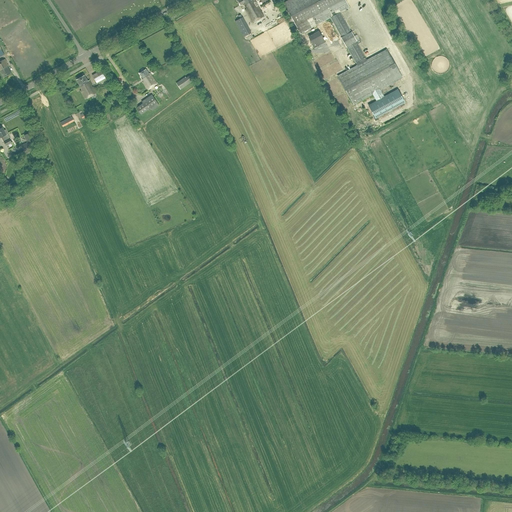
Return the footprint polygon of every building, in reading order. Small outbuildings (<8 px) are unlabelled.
[(252,23),(264,16),(254,0),(253,0),(238,0),(237,1),(240,6),(243,4),(246,9),(245,10),(252,23)] [(289,0),(284,3),(300,34),(330,17),(335,15),(340,12),(349,7),(344,0),(289,0)] [(357,66),(366,61),(361,51),(356,42),(357,41),(354,37),(351,32),(345,22),(340,12),(335,15),(330,17),(336,27),(341,37),(343,42),(346,47),(347,47),(350,53),(354,60),(355,62),(357,65),(357,66)] [(251,33),(243,19),(242,17),(235,21),(244,37),(251,33)] [(325,43),(319,31),(308,37),(314,49),(325,43)] [(372,94),(380,90),(402,78),(386,49),(366,61),(357,66),(344,72),(338,76),(352,102),(354,104),(372,94)] [(7,67),(8,66),(5,60),(0,62),(0,72),(3,78),(11,73),(7,67)] [(150,74),(149,74),(146,69),(139,74),(144,81),(143,82),(148,90),(157,84),(150,74)] [(107,81),(101,70),(92,75),(98,86),(107,81)] [(176,83),(180,90),(195,80),(191,74),(186,78),(185,77),(176,83)] [(85,100),(96,93),(89,80),(88,81),(84,75),(76,80),(82,90),(80,91),(85,100)] [(384,98),(380,90),(372,94),(377,102),(369,106),(375,117),(374,118),(375,121),(378,119),(377,116),(399,104),(401,107),(404,105),(403,102),(404,102),(398,91),(384,98)] [(159,106),(152,95),(141,102),(142,104),(136,108),(141,115),(150,108),(152,111),(159,106)] [(82,112),(76,116),(79,121),(85,117),(82,112)] [(74,121),(72,116),(60,122),(63,127),(74,121)] [(12,143),(10,139),(5,130),(4,131),(2,128),(0,128),(0,137),(0,138),(3,137),(5,141),(4,142),(6,146),(12,143)] [(28,143),(23,146),(26,153),(37,149),(30,133),(25,136),(28,143)] [(0,189),(9,183),(6,179),(4,177),(0,180),(0,189)]
